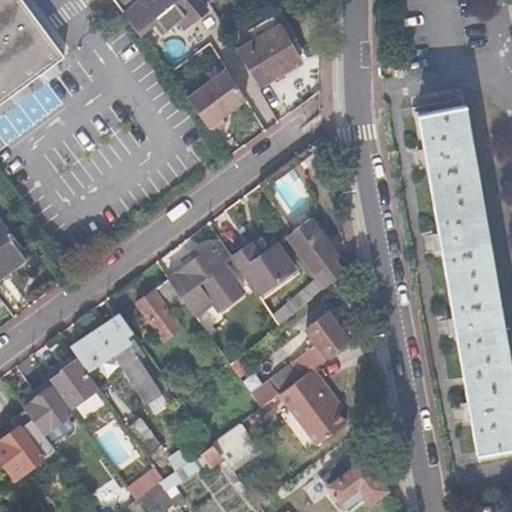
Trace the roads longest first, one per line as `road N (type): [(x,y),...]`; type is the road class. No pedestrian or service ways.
road 1 (tertiary): [(430,511),(359,110),(357,0)]
road 2 (residential): [(0,352),(297,128)]
